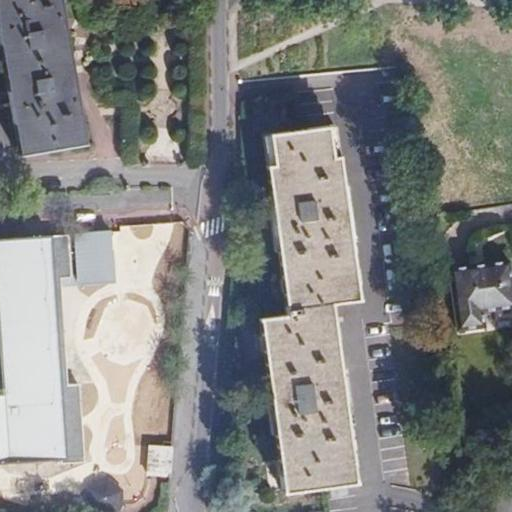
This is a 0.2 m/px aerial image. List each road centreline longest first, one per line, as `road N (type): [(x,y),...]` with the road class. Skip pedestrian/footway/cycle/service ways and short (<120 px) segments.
road 1 (unknown): [(217,80),(343,86),(360,89),(366,101),(376,511)]
road 2 (residential): [(188,511),(183,490),(217,147),(216,0)]
